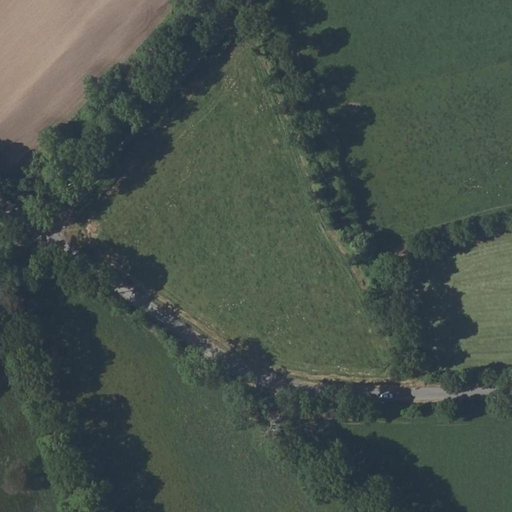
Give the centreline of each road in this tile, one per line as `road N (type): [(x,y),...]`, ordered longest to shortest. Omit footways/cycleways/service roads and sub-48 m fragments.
road 1 (unclassified): [(0,203),(243,370),(323,392),(511,391)]
road 2 (track): [(0,276),(98,157),(246,0)]
